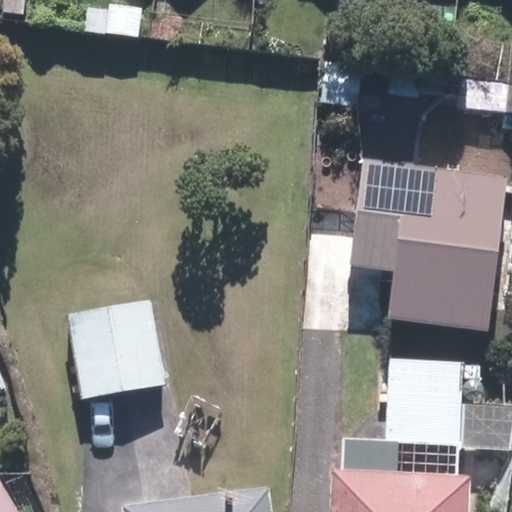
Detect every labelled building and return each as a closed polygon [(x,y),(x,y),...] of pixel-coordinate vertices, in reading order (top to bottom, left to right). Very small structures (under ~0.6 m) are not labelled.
[(20,2),(3,0),(1,22),(18,23),(20,2)] [(132,45),(134,15),(80,11),(77,40),(132,45)] [(501,190),(349,170),(334,280),(382,286),(376,332),(481,346),(501,190)] [(143,310),(59,324),(74,409),(158,395),(143,310)] [(321,448),(318,511),(460,511),(461,482),(451,482),(455,370),(379,367),(376,450),(321,448)] [(265,511),(263,497),(134,511),(265,511)]
